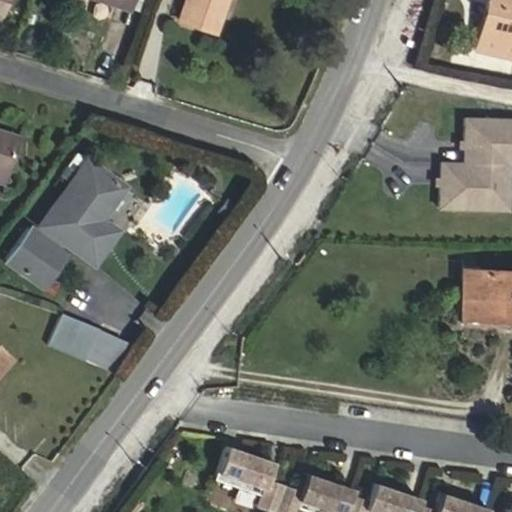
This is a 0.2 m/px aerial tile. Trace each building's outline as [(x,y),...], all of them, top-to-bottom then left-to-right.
[(101,0),(130,9),(132,0),(101,0)] [(213,31),(223,0),(184,0),(178,19),(213,31)] [(511,0),(486,0),(479,29),(511,36),(511,0)] [(90,75),(108,27),(80,16),(65,53),(64,67),(90,75)] [(511,36),(479,29),(475,47),(511,56),(511,36)] [(461,163),(438,162),(437,207),(505,209),(506,164),(511,164),(511,119),(462,118),(461,163)] [(0,173),(3,174),(15,136),(0,131),(0,173)] [(115,229),(99,217),(123,185),(83,155),(72,169),(65,164),(58,174),(65,179),(34,222),(91,263),(115,229)] [(40,286),(64,252),(27,225),(3,259),(40,286)] [(511,315),(511,271),(462,270),(461,314),(511,315)] [(84,359),(95,329),(58,314),(46,344),(84,359)] [(0,351),(0,369),(9,359),(0,351)] [(268,460),(221,444),(209,478),(255,493),(251,505),(272,511),(288,511),(291,505),(311,511),(511,511),(511,502),(504,500),(499,511),(483,511),(481,511),(483,506),(436,490),(431,507),(414,502),(416,496),(369,480),(363,498),(346,492),(348,487),(301,471),(296,488),(262,477),(268,460)]
